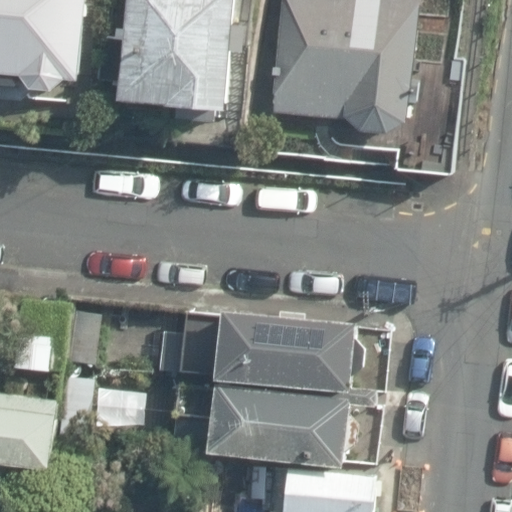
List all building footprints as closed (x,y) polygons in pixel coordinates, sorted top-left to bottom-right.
[(86,0),(0,0),(0,74),(81,78),(86,0)] [(240,0),(129,0),(121,100),(237,104),(240,0)] [(427,0),(287,0),(282,102),(422,109),(427,0)] [(160,370),(351,390),(359,320),(187,301),(183,333),(164,331),(160,370)] [(72,412),(93,413),(94,379),(73,378),(72,412)] [(179,445),(349,467),(358,397),(222,384),(221,390),(182,385),(179,445)] [(0,462),(57,469),(65,398),(0,390),(0,462)] [(378,511),(381,475),(240,460),(237,508),(289,511),(378,511)]
